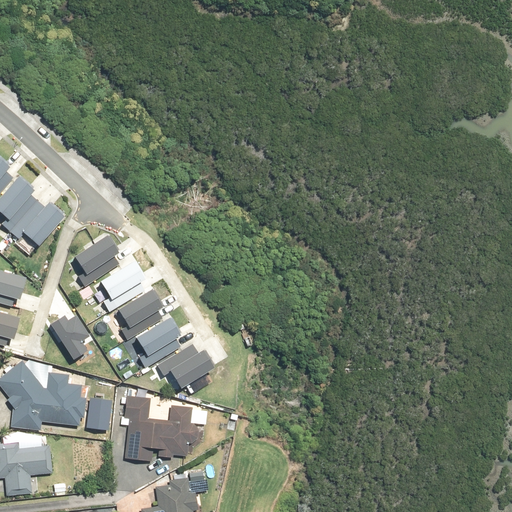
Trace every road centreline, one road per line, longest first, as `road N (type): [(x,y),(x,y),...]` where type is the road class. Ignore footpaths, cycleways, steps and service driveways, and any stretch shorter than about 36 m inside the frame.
road 1 (residential): [(94,200),(66,232),(32,348)]
road 2 (residential): [(122,225),(149,245),(207,336)]
road 3 (residential): [(94,200),(0,115)]
